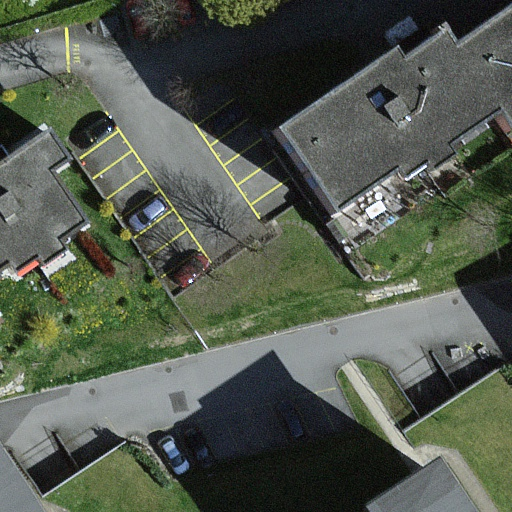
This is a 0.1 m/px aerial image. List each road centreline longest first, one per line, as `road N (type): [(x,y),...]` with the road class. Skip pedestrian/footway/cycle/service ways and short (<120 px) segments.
road 1 (residential): [(0,421),(27,409),(399,335),(511,302)]
road 2 (residential): [(0,75),(394,0)]
